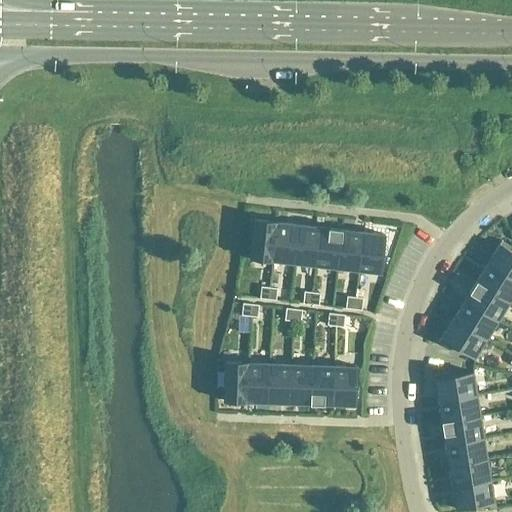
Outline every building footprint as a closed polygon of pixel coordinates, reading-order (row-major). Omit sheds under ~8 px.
[(272,261),(276,222),(254,219),(249,258),(272,261)] [(293,263),(297,224),(276,222),(272,261),(293,263)] [(314,266),(319,227),(297,224),(293,263),(314,266)] [(336,268),(340,229),(319,227),(314,266),(336,268)] [(357,271),(362,232),(340,229),(336,268),(357,271)] [(380,273),(384,234),(362,232),(357,271),(380,273)] [(501,240),(487,263),(511,278),(511,251),(510,250),(511,247),(501,240)] [(509,302),(511,296),(511,278),(487,263),(475,281),(509,302)] [(509,302),(475,281),(464,300),(497,320),(509,302)] [(267,299),(269,287),(261,286),(259,299),(267,299)] [(277,288),(269,287),(267,299),(275,300),(277,288)] [(310,304),(311,292),(303,291),(302,303),(310,304)] [(320,293),(311,292),(310,304),(318,305),(320,293)] [(353,309),(354,297),(346,296),(345,308),(353,309)] [(362,298),(354,297),(353,309),(361,310),(362,298)] [(497,320),(464,300),(453,318),(486,338),(497,320)] [(249,316),(250,304),(242,303),(241,315),(249,316)] [(258,305),(250,304),(249,316),(257,317),(258,305)] [(292,321),(293,309),(285,308),(284,320),(292,321)] [(301,310),(293,309),(292,321),(300,322),(301,310)] [(335,326),(336,314),(328,313),(327,325),(335,326)] [(344,315),(336,314),(335,326),(343,327),(344,315)] [(486,338),(453,318),(439,340),(450,347),(452,344),(474,358),(486,338)] [(246,402),(247,362),(224,362),(223,401),(246,402)] [(267,402),(269,363),(247,362),(246,402),(267,402)] [(289,403),(290,364),(269,363),(267,402),(289,403)] [(310,404),(312,365),(290,364),(289,403),(310,404)] [(332,405),(333,365),(312,365),(310,404),(332,405)] [(356,366),(333,365),(332,405),(355,405),(356,366)] [(433,374),(438,401),(476,394),(473,372),(447,376),(446,372),(433,374)] [(480,416),(476,394),(438,401),(441,422),(480,416)] [(483,437),(480,416),(441,422),(444,443),(483,437)] [(486,458),(483,437),(444,443),(448,465),(486,458)] [(490,480),(486,458),(448,465),(451,486),(490,480)] [(493,502),(490,480),(451,486),(455,508),(493,502)]
